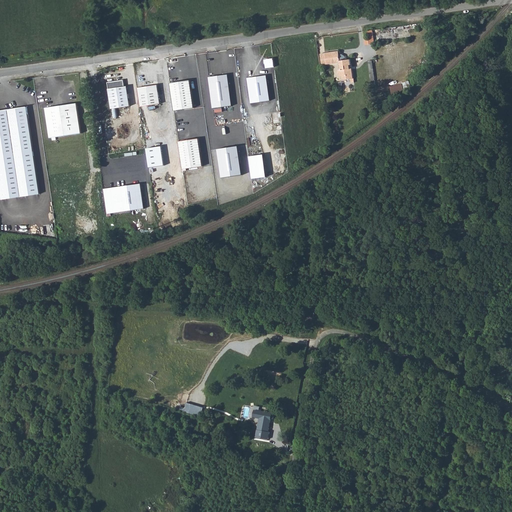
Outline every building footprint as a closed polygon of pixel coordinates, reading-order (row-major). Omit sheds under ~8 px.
[(373,27),(373,31),(373,32),(411,28),(420,26),(420,22),(373,27)] [(373,32),(374,43),(412,38),(411,28),(373,32)] [(341,61),(345,57),(344,55),(344,54),(342,54),(340,54),(340,50),(322,52),(324,63),(341,61)] [(341,61),(342,68),(340,69),(339,70),(339,72),(339,74),(341,75),(342,75),(343,80),(354,78),(351,58),(348,58),(346,56),(344,55),(345,57),(341,61)] [(273,58),(265,59),(266,68),(275,67),(273,58)] [(250,76),(253,100),(271,98),(268,73),(250,76)] [(129,101),(126,81),(124,82),(123,75),(107,77),(111,104),(129,101)] [(189,76),(169,79),(169,81),(173,106),(193,104),(189,76)] [(211,81),(214,106),(233,103),(230,79),(211,81)] [(403,83),(390,86),(393,96),(405,93),(403,83)] [(138,87),(140,105),(160,103),(158,85),(151,86),(151,85),(138,87)] [(74,95),(43,101),(48,131),(50,131),(54,130),(79,126),(74,95)] [(25,106),(0,110),(0,179),(3,199),(40,193),(25,106)] [(197,134),(177,137),(181,165),(201,162),(197,134)] [(237,145),(216,148),(222,177),(242,175),(237,145)] [(266,177),(263,154),(248,156),(251,179),(266,177)] [(144,208),(140,184),(103,189),(106,213),(144,208)] [(257,437),(270,438),(271,431),(269,431),(272,412),(256,409),(256,416),(260,418),(257,437)]
